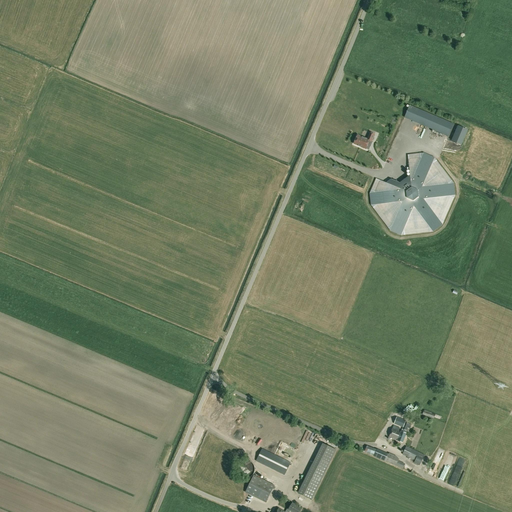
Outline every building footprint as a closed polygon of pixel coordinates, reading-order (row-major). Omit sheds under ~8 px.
[(404,117),(448,136),(453,124),(409,105),(404,117)] [(369,140),(371,141),(374,134),(369,132),(367,139),(358,135),(354,143),(365,148),(369,140)] [(455,195),(454,182),(435,156),(423,152),(407,154),(410,175),(399,183),(392,180),(388,183),(375,178),(369,193),(370,205),(389,231),(401,236),(433,232),(443,224),(455,195)] [(435,414),(424,410),(422,414),(434,419),(435,414)] [(401,428),(393,425),(389,437),(397,441),(403,443),(406,433),(405,433),(407,428),(410,429),(411,424),(405,422),(406,420),(397,416),(394,424),(402,427),(401,431),(401,432),(400,431),(401,428)] [(311,446),(315,448),(320,438),(309,432),(298,455),(302,457),(309,443),(312,445),(311,446)] [(312,499),(336,450),(323,443),(298,493),(312,499)] [(374,456),(386,461),(385,461),(396,466),(399,459),(397,456),(389,453),(388,454),(377,449),(367,446),(364,452),(374,456)] [(425,455),(406,446),(402,454),(415,460),(414,463),(419,465),(425,455)] [(256,461),(285,475),(291,463),(262,448),(256,461)] [(432,470),(437,472),(443,452),(438,451),(432,470)] [(254,475),(245,492),(266,502),(274,485),(254,475)] [(289,511),(290,510),(292,511),(298,511),(301,508),(292,503),(288,509),(287,509),(285,511),(279,508),(276,511),(289,511)]
